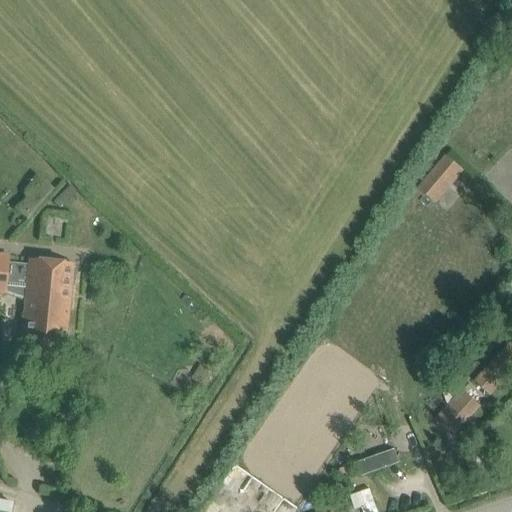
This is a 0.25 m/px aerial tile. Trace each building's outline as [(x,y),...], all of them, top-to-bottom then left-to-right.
[(464,172),(444,155),(417,188),(437,204),(464,172)] [(27,219),(51,192),(37,180),(24,195),(28,199),(18,211),(27,219)] [(0,293),(6,294),(9,257),(0,256),(0,293)] [(29,260),(21,336),(19,356),(62,360),(73,264),(29,260)] [(511,369),(511,340),(511,341),(510,339),(472,380),(489,395),(511,369)] [(462,390),(435,420),(452,435),(480,406),(462,390)] [(394,453),(357,466),(361,480),(399,466),(394,453)] [(377,511),(370,488),(353,494),(358,511),(377,511)] [(0,511),(10,511),(12,505),(0,502),(0,511)]
